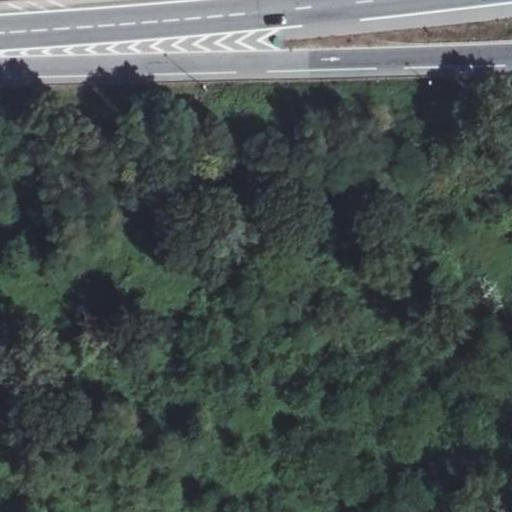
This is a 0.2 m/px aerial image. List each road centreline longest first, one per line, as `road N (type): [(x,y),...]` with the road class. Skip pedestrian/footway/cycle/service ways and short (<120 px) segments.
road 1 (trunk): [(0,67),(511,54)]
road 2 (trunk): [(0,34),(399,0)]
